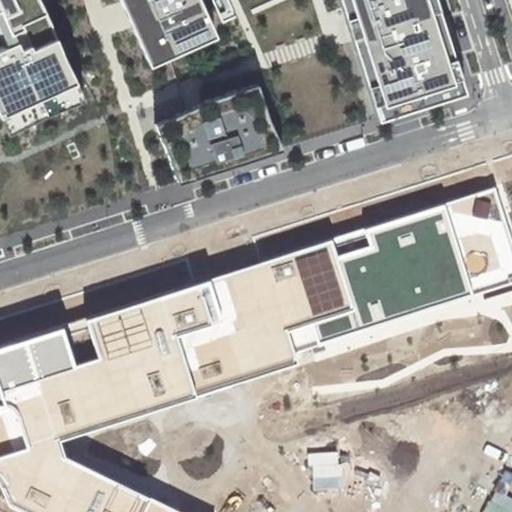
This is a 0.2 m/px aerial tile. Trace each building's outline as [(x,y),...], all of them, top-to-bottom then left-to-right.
[(0,0),(0,125),(4,134),(88,95),(41,0),(0,0)] [(125,0),(154,61),(215,30),(202,0),(125,0)] [(461,91),(433,0),(338,0),(374,118),(461,91)] [(161,127),(181,182),(285,149),(273,120),(263,83),(206,102),(161,127)] [(511,281),(511,241),(495,185),(265,261),(0,349),(0,481),(9,504),(25,511),(176,511),(67,460),(63,441),(298,364),(295,354),(511,281)]
